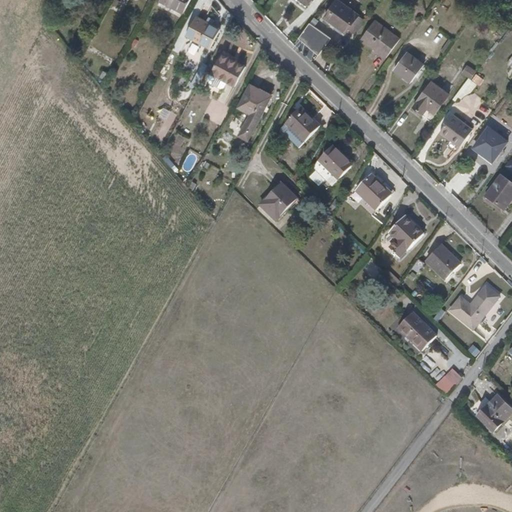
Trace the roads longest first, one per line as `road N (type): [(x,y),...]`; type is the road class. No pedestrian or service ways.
road 1 (residential): [(230,0),(511,271)]
road 2 (unclassified): [(511,319),(360,511)]
